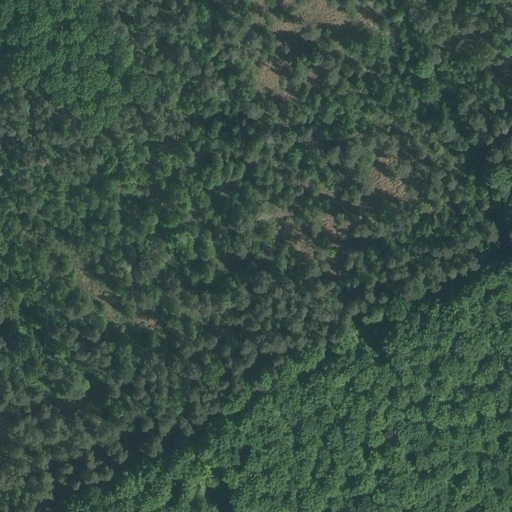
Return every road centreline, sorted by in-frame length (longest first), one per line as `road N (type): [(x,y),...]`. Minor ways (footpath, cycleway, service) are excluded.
road 1 (track): [(511,244),(30,511)]
road 2 (track): [(0,245),(95,382),(235,398)]
road 3 (track): [(397,0),(511,217)]
